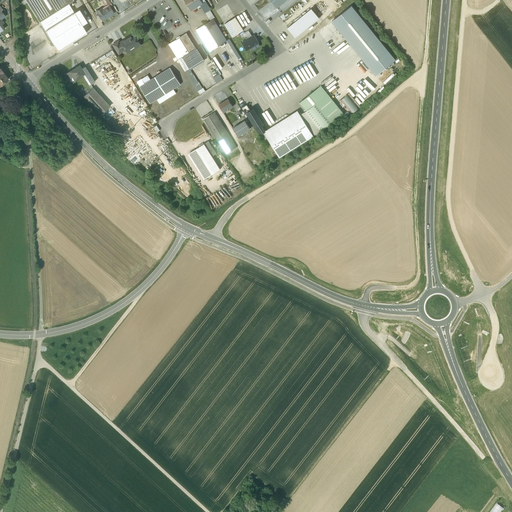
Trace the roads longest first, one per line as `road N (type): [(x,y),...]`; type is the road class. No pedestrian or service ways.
road 1 (track): [(0,511),(39,348),(30,84)]
road 2 (track): [(430,0),(415,170),(417,278),(405,287),(370,287),(363,305)]
road 3 (track): [(484,294),(448,199),(464,0)]
road 4 (tertiary): [(446,0),(431,261)]
road 5 (tertiary): [(186,227),(156,274),(115,308),(69,328),(0,334)]
road 6 (track): [(37,359),(206,511)]
road 7 (track): [(423,70),(351,130),(239,202)]
road 8 (tertiary): [(392,309),(338,298),(186,227)]
road 9 (tertiary): [(186,227),(96,157),(28,81)]
road 10 (residential): [(241,0),(274,38),(276,52),(173,117),(168,132)]
road 11 (residential): [(28,81),(155,0)]
road 12 (tertiary): [(449,353),(511,481)]
